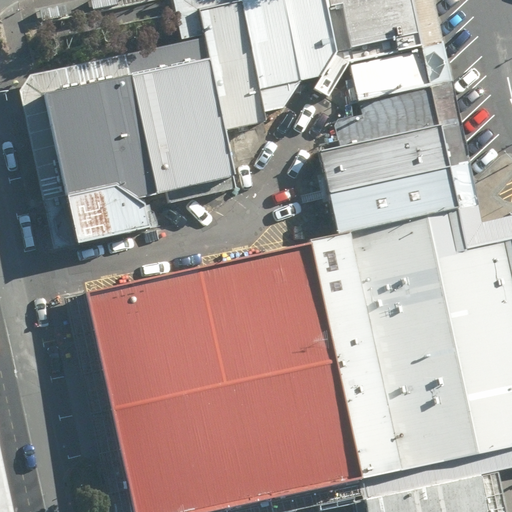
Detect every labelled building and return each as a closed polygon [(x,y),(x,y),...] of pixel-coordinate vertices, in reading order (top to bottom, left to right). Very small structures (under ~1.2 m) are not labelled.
[(283,107),(300,79),(282,0),(247,0),(244,1),(268,110),(283,107)] [(323,75),(337,52),(325,0),(282,0),(300,79),(323,75)] [(323,75),(316,88),(331,96),(351,61),(430,45),(419,0),(325,0),(337,52),(323,75)] [(270,120),(268,110),(244,1),(199,10),(209,56),(225,129),(270,120)] [(351,61),(361,102),(438,85),(430,45),(351,61)] [(126,75),(153,194),(233,176),(225,129),(209,56),(126,75)] [(126,75),(46,92),(79,245),(160,228),(153,194),(126,75)] [(336,121),(343,147),(446,123),(438,85),(361,102),(363,114),(336,121)] [(322,152),(332,195),(457,167),(446,123),(343,147),(322,152)] [(465,206),(457,167),(332,195),(342,234),(465,206)] [(197,511),(365,475),(311,241),(94,291),(138,511),(197,511)] [(486,462),(484,453),(365,475),(367,487),(369,497),(488,474),(486,462)] [(494,511),(488,474),(369,497),(371,511),(494,511)]
